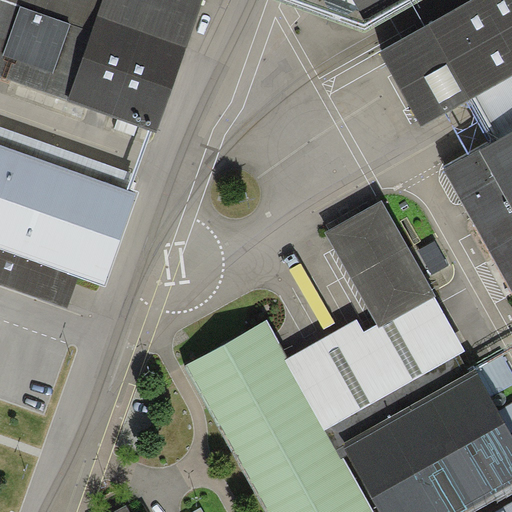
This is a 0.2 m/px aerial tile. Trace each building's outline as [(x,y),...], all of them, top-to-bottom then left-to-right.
[(202,0),(2,0),(0,7),(0,73),(156,129),(202,0)] [(332,0),(351,33),(410,0),(332,0)] [(511,0),(473,0),(385,49),(424,119),(511,70),(511,0)] [(511,127),(445,165),(511,285),(511,127)] [(133,188),(0,143),(0,277),(37,290),(47,262),(102,281),(133,188)] [(381,202),(330,231),(380,319),(431,290),(381,202)] [(0,483),(57,315),(0,296),(0,483)] [(370,511),(265,319),(186,363),(267,511),(370,511)] [(511,431),(476,369),(348,442),(387,511),(451,511),(511,477),(511,431)]
